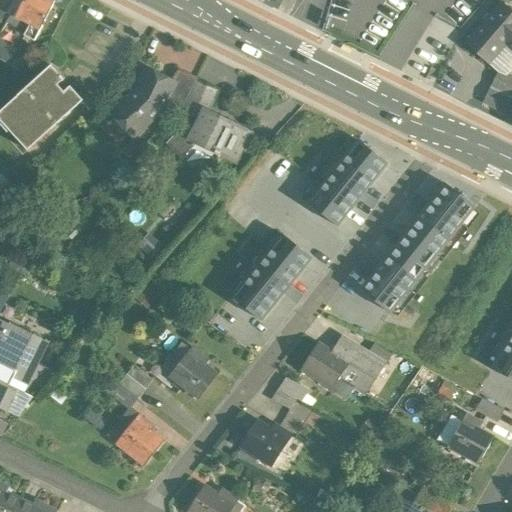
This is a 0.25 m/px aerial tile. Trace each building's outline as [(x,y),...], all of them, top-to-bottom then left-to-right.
[(10,0),(5,12),(17,18),(25,0),(10,0)] [(53,1),(50,0),(25,0),(17,18),(30,24),(25,36),(34,40),(43,21),(48,23),(53,13),(49,10),(53,1)] [(511,15),(499,5),(463,46),(486,67),(503,49),(511,57),(511,15)] [(0,39),(0,57),(0,58),(9,45),(0,39)] [(20,52),(9,45),(0,58),(11,65),(20,52)] [(48,68),(0,111),(0,125),(25,153),(80,103),(67,89),(62,94),(56,87),(62,81),(58,77),(57,78),(48,68)] [(431,68),(425,79),(430,82),(435,70),(431,68)] [(197,80),(180,71),(171,84),(172,85),(163,104),(182,111),(197,80)] [(511,79),(498,72),(491,87),(511,97),(511,79)] [(146,73),(136,92),(111,115),(132,137),(160,111),(163,104),(172,85),(171,84),(146,73)] [(197,80),(182,111),(198,119),(203,108),(209,111),(220,91),(197,80)] [(511,106),(511,97),(491,87),(483,103),(508,115),(511,106)] [(209,111),(203,108),(198,119),(192,130),(185,126),(166,144),(182,158),(196,144),(218,155),(216,160),(217,161),(219,156),(232,162),(239,149),(243,151),(252,132),(209,111)] [(359,141),(310,202),(337,224),(387,163),(359,141)] [(1,175),(0,175),(0,190),(8,183),(1,175)] [(445,185),(396,246),(424,269),(473,207),(445,185)] [(283,235),(234,296),(261,318),(311,258),(283,235)] [(396,246),(363,289),(390,311),(424,269),(396,246)] [(0,288),(0,313),(9,293),(0,288)] [(49,343),(0,319),(0,408),(8,412),(20,389),(14,386),(27,360),(38,366),(49,343)] [(511,335),(493,366),(511,377),(511,335)] [(383,363),(342,337),(336,347),(352,357),(347,365),(360,372),(352,385),(364,393),(383,363)] [(332,352),(319,344),(302,369),(333,388),(339,378),(352,385),(360,372),(347,365),(352,357),(336,347),(332,352)] [(193,348),(170,375),(197,398),(216,375),(204,364),(207,360),(193,348)] [(154,380),(135,365),(127,374),(146,389),(154,380)] [(146,389),(127,374),(120,383),(139,398),(146,389)] [(307,390),(286,379),(278,390),(295,399),(301,402),(307,390)] [(295,399),(278,390),(271,400),(290,409),(295,399)] [(477,411),(498,423),(504,413),(483,401),(477,411)] [(155,427),(140,414),(117,442),(144,465),(164,442),(151,432),(155,427)] [(483,424),(467,414),(448,445),(478,463),(494,438),(479,429),(483,424)] [(271,429),(257,421),(241,446),(272,465),(291,434),(275,424),(271,429)] [(442,493),(417,478),(398,508),(403,511),(449,511),(452,507),(439,498),(442,493)] [(10,488),(0,483),(0,511),(16,511),(22,501),(8,493),(10,488)] [(218,494),(206,486),(189,511),(191,511),(243,511),(247,506),(222,489),(218,494)] [(37,507),(22,501),(16,511),(55,511),(56,511),(39,503),(37,507)]
